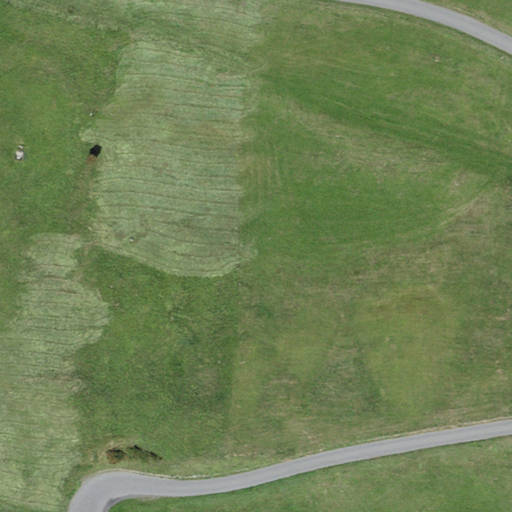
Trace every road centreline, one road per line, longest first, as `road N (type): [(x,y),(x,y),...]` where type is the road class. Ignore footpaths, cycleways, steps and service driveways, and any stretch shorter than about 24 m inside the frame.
road 1 (unclassified): [(511,423),(212,484),(108,487),(83,511)]
road 2 (unclassified): [(393,0),(511,43)]
